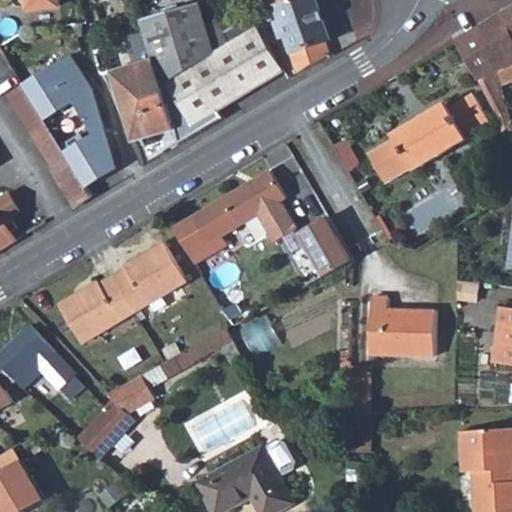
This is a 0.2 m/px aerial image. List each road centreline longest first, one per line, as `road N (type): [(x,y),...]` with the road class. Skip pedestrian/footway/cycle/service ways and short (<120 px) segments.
road 1 (residential): [(420,0),(404,27),(360,61),(0,284)]
road 2 (unknown): [(281,110),(399,293)]
road 3 (unknown): [(93,0),(98,80),(140,197)]
